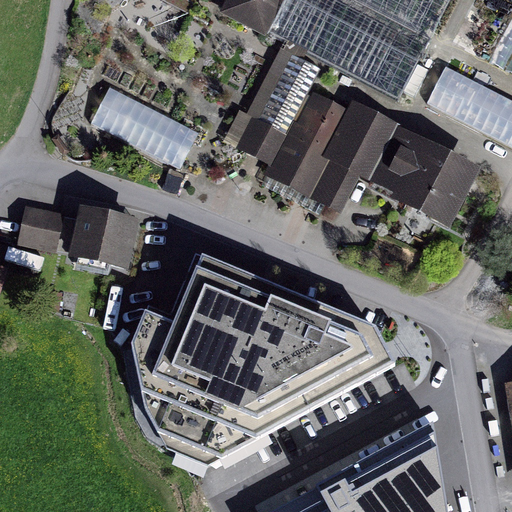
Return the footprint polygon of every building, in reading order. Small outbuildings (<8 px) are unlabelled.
[(182,0),(164,0),(157,30),(184,37),(192,2),(182,0)] [(225,0),(218,13),(266,38),(267,36),(285,0),(225,0)] [(285,0),(267,36),(283,44),(307,56),(397,104),(450,0),(285,0)] [(307,56),(283,44),(248,115),(286,136),(321,69),(304,61),(307,56)] [(511,101),(446,68),(428,104),(511,147),(511,101)] [(200,134),(111,89),(92,124),(180,171),(200,134)] [(450,229),(481,169),(353,101),(347,110),(313,92),(289,138),(286,136),(248,115),(240,111),(224,143),(269,166),(264,176),(341,215),(362,177),(394,193),(392,199),(450,229)] [(18,246),(59,256),(68,216),(26,207),(18,246)] [(130,272),(140,221),(81,207),(68,258),(130,272)] [(211,469),(395,366),(376,329),(197,254),(170,316),(149,307),(132,347),(146,413),(166,451),(211,469)]
